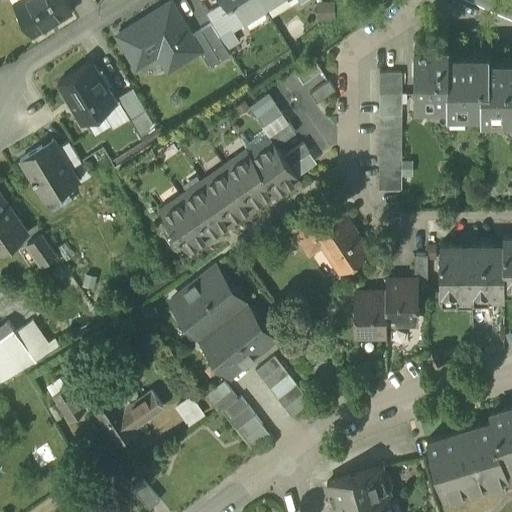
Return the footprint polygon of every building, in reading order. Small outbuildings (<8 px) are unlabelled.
[(20,0),(15,3),(33,33),(56,19),(58,21),(73,12),(65,0),(20,0)] [(266,12),(258,0),(247,0),(228,12),(224,6),(219,9),(230,29),(232,31),(243,25),(266,12)] [(220,0),(224,6),(228,12),(247,0),(220,0)] [(258,0),(266,12),(285,0),(258,0)] [(315,3),(317,19),(333,18),(332,2),(315,3)] [(118,35),(136,66),(158,53),(161,51),(170,53),(176,64),(199,51),(191,37),(170,3),(118,35)] [(207,16),(219,36),(230,29),(219,9),(207,16)] [(199,51),(209,68),(230,55),(226,50),(218,36),(211,25),(191,37),(199,51)] [(218,36),(226,50),(239,43),(232,31),(230,29),(219,36),(218,36)] [(431,100),(448,100),(448,52),(448,44),(414,44),(414,98),(416,98),(416,92),(427,92),(427,93),(431,97),(431,100)] [(161,51),(158,53),(168,69),(176,64),(170,53),(161,51)] [(499,114),(511,114),(511,58),(489,58),(489,51),(475,51),(475,52),(448,52),(448,100),(448,108),(450,108),(450,99),(461,99),(461,101),(465,105),(465,108),(481,108),(481,114),(484,114),(484,105),(494,105),(494,107),(499,111),(499,114)] [(297,69),(303,78),(322,66),(316,56),(297,69)] [(59,82),(84,122),(116,102),(115,100),(91,62),(59,82)] [(380,68),(380,79),(402,79),(402,68),(380,68)] [(310,88),(317,98),(336,86),(329,76),(310,88)] [(402,90),(402,79),(380,79),(380,89),(402,90)] [(116,102),(133,130),(152,118),(133,88),(115,100),(116,102)] [(402,100),(402,90),(380,89),(380,100),(402,100)] [(257,110),(264,120),(283,107),(276,97),(257,110)] [(450,108),(465,108),(465,105),(461,101),(461,99),(450,99),(450,108)] [(402,111),(402,100),(380,100),(380,111),(402,111)] [(484,114),(499,114),(499,111),(494,107),(494,105),(484,105),(484,114)] [(402,122),(402,111),(380,111),(379,122),(402,122)] [(273,134),(277,140),(296,127),(290,117),(270,130),(271,130),(273,134)] [(402,132),(402,122),(379,122),(379,132),(402,132)] [(402,143),(402,132),(379,132),(379,143),(402,143)] [(273,134),(251,150),(275,184),(277,188),(299,173),(297,170),(291,160),(284,150),(277,140),(273,134)] [(284,150),(291,160),(310,147),(303,137),(284,150)] [(21,158),(46,200),(79,180),(71,167),(59,147),(54,138),(52,139),(53,142),(44,147),(43,145),(21,158)] [(59,147),(71,167),(81,161),(81,160),(69,140),(59,147)] [(402,154),(402,143),(379,143),(379,154),(402,154)] [(248,146),(227,160),(253,199),(275,184),(251,150),(248,146)] [(402,165),(402,154),(379,154),(379,164),(402,165)] [(227,160),(205,175),(231,213),(253,199),(227,160)] [(402,175),(402,165),(379,164),(379,175),(402,175)] [(205,175),(184,189),(210,228),(231,213),(205,175)] [(402,186),(402,175),(379,175),(379,186),(402,186)] [(187,244),(210,228),(184,189),(161,205),(187,244)] [(0,237),(4,234),(8,240),(25,228),(0,192),(0,237)] [(294,221),(305,237),(316,230),(315,228),(325,221),(316,207),(294,221)] [(316,230),(341,267),(371,247),(344,208),(325,221),(315,228),(316,230)] [(27,241),(43,263),(57,253),(42,231),(27,241)] [(457,292),(472,292),(472,241),(440,241),(440,292),(442,292),(442,286),(457,286),(457,292)] [(504,292),(504,285),(504,241),(472,241),(472,292),(474,292),(474,286),(489,286),(489,292),(504,292)] [(416,287),(428,287),(428,251),(414,251),(414,275),(416,275),(416,287)] [(172,294),(232,369),(275,335),(216,259),(172,294)] [(387,275),(387,288),(387,318),(393,318),(394,321),(409,321),(411,318),(416,319),(416,287),(416,275),(414,275),(387,275)] [(387,331),(387,318),(387,288),(357,288),(357,331),(362,331),(364,334),(379,334),(381,331),(386,331),(387,331)] [(291,320),(308,341),(319,332),(303,312),(291,319),(291,320)] [(0,379),(53,349),(48,342),(32,318),(15,330),(8,319),(0,324),(0,379)] [(48,342),(53,349),(60,345),(55,337),(48,342)] [(311,398),(282,360),(275,351),(256,365),(263,375),(292,413),(311,398)] [(241,392),(238,394),(224,376),(205,391),(219,409),(222,406),(251,444),(270,430),(241,392)] [(53,389),(69,414),(84,405),(68,380),(53,389)] [(97,407),(115,434),(137,420),(136,419),(163,401),(152,385),(132,398),(132,399),(124,405),(117,394),(97,407)] [(132,399),(132,398),(125,388),(117,394),(124,405),(132,399)] [(186,418),(202,408),(191,388),(174,398),(186,418)] [(0,398),(0,418),(14,409),(4,396),(0,398)] [(511,403),(490,410),(493,419),(506,464),(511,462),(511,403)] [(508,472),(506,464),(493,419),(429,437),(444,490),(508,472)] [(346,498),(348,504),(388,492),(380,464),(326,480),(332,500),(336,502),(346,498)] [(134,486),(150,504),(160,495),(144,477),(134,486)] [(394,511),(388,492),(348,504),(342,505),(342,506),(344,511),(394,511)] [(336,502),(332,500),(335,508),(342,506),(342,505),(348,504),(346,498),(336,502)] [(121,508),(124,511),(140,511),(131,500),(121,508)]
